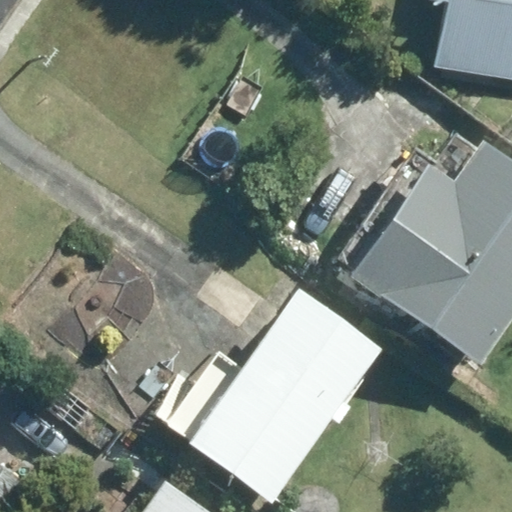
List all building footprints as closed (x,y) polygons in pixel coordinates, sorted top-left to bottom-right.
[(511,0),(430,0),(438,1),(428,67),(511,80),(511,0)] [(480,363),(511,316),(511,158),(482,138),(454,177),(428,159),(350,272),(480,363)] [(266,503),(378,351),(295,291),(238,370),(214,353),(183,395),(169,384),(150,410),(188,437),(183,443),(266,503)] [(0,511),(17,511),(34,488),(0,463),(0,511)] [(214,511),(163,476),(137,511),(214,511)]
